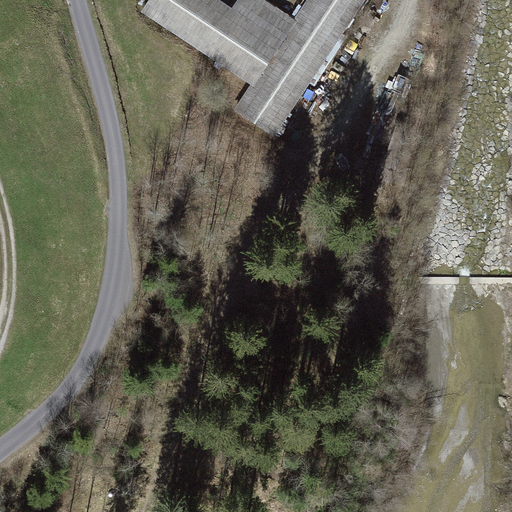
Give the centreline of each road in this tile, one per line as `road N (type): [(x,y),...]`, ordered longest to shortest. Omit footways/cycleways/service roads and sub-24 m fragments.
road 1 (residential): [(78,0),(113,137),(115,294),(70,387),(0,450)]
road 2 (track): [(0,325),(11,293),(0,197)]
